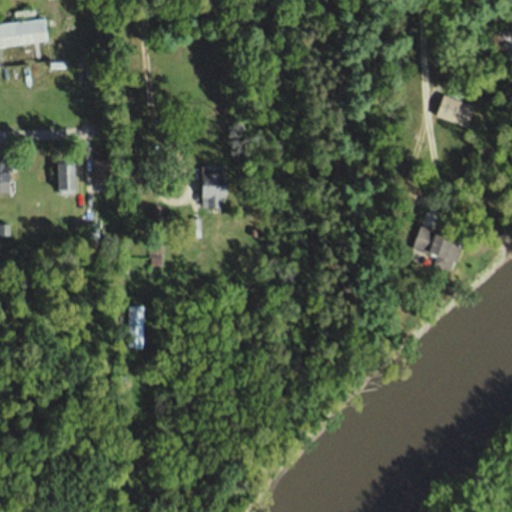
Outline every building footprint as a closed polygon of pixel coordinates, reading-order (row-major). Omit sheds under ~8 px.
[(0,26),(0,50),(50,46),(48,21),(0,26)] [(433,119),(442,97),(480,112),(475,125),(467,121),(463,131),(433,119)] [(127,161),(127,176),(135,176),(136,183),(152,182),(151,160),(127,161)] [(56,162),(55,189),(75,190),(76,163),(56,162)] [(97,163),(97,183),(117,183),(117,162),(97,163)] [(0,167),(0,195),(9,196),(9,167),(0,167)] [(199,169),(200,209),(222,208),(222,198),(227,198),(227,177),(218,177),(218,169),(199,169)] [(83,223),(83,216),(65,216),(65,231),(79,231),(79,238),(96,238),(96,223),(83,223)] [(188,219),(188,238),(200,238),(200,219),(188,219)] [(0,232),(10,232),(10,224),(0,223),(0,232)] [(417,230),(461,245),(452,272),(431,265),(434,258),(410,250),(417,230)] [(232,293),(233,310),(248,309),(247,292),(232,293)] [(126,307),(126,348),(141,348),(141,307),(126,307)]
